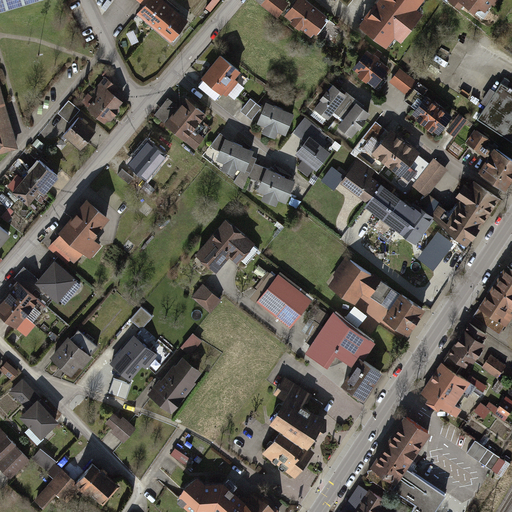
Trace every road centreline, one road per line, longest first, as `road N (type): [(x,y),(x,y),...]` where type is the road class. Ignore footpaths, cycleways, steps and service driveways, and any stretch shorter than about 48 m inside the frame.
road 1 (primary): [(511,218),(317,511)]
road 2 (residential): [(123,511),(139,487),(0,338)]
road 3 (residential): [(0,271),(140,102)]
road 4 (residential): [(140,102),(230,0)]
